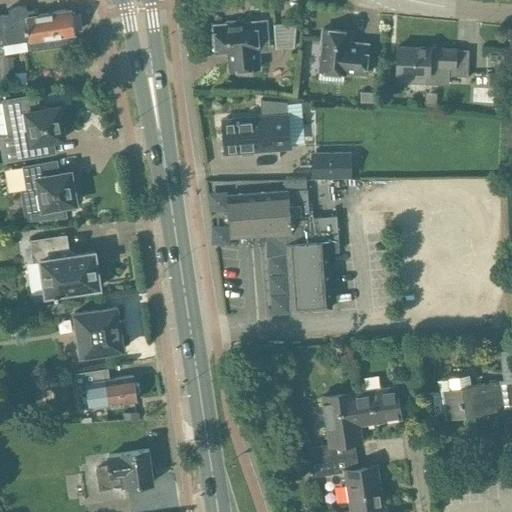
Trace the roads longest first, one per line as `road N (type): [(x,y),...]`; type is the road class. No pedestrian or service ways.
road 1 (primary): [(216,511),(136,0)]
road 2 (residential): [(393,0),(511,18)]
